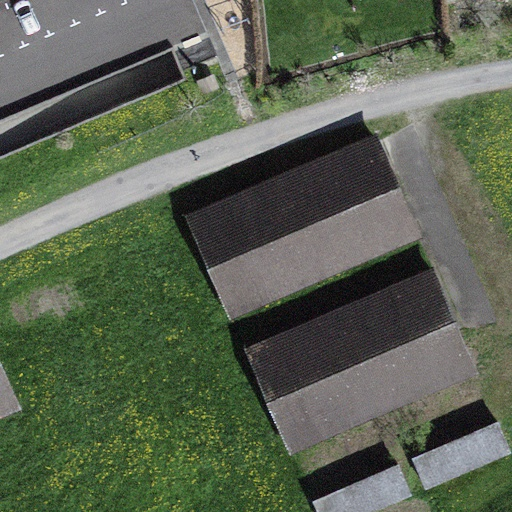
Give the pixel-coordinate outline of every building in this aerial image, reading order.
[(422,242),(375,137),(182,223),(229,328),(422,242)] [(485,375),(438,270),(246,356),(293,461),(485,375)] [(0,423),(21,414),(0,366),(0,423)] [(498,425),(411,462),(424,493),(510,455),(498,425)] [(400,467),(313,504),(316,511),(379,511),(412,497),(400,467)]
